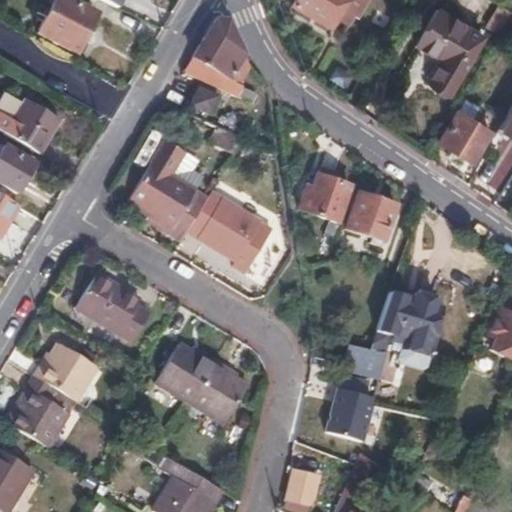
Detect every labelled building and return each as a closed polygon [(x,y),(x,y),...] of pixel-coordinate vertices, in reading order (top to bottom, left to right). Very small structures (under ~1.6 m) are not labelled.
[(63,0),(53,0),(36,33),(75,53),(94,15),(63,0)] [(292,0),(290,5),(329,28),(346,0),(292,0)] [(438,12),(417,46),(439,59),(426,81),(447,93),(480,38),(438,12)] [(234,97),(239,87),(238,87),(247,69),(225,21),(218,21),(212,21),(181,73),(233,100),(234,97)] [(234,97),(250,105),(254,95),(239,87),(234,97)] [(196,90),(189,105),(207,114),(214,99),(196,90)] [(0,92),(0,131),(37,154),(56,121),(22,100),(20,103),(1,91),(0,92)] [(455,113),(467,121),(474,110),(462,103),(455,113)] [(511,103),(497,129),(511,138),(511,103)] [(467,121),(455,113),(437,142),(470,162),(488,133),(467,121)] [(210,139),(232,152),(240,139),(217,128),(210,139)] [(199,174),(184,165),(178,161),(182,153),(162,141),(126,203),(169,229),(165,236),(178,244),(206,197),(191,188),(199,174)] [(2,146),(0,149),(0,184),(14,193),(31,164),(2,146)] [(178,161),(184,165),(188,157),(182,153),(178,161)] [(329,221),(334,223),(347,186),(314,174),(309,189),(302,187),(294,209),(329,221)] [(355,194),(342,231),(380,243),(392,207),(355,194)] [(0,234),(17,206),(0,195),(0,234)] [(220,199),(195,238),(234,262),(229,269),(242,276),(270,230),(220,199)] [(323,238),(334,241),(339,225),(334,223),(329,221),(323,238)] [(134,306),(138,301),(95,274),(74,308),(130,342),(147,314),(134,306)] [(375,331),(388,335),(403,340),(396,362),(410,367),(414,355),(426,360),(433,340),(429,339),(437,318),(429,316),(434,302),(413,295),(410,302),(387,295),(375,331)] [(511,317),(499,311),(486,337),(491,340),(487,350),(511,362),(511,317)] [(339,374),(376,381),(388,335),(375,331),(368,351),(346,345),(343,360),(339,374)] [(155,382),(189,403),(214,361),(200,352),(198,357),(178,344),(155,382)] [(31,377),(75,404),(96,369),(56,345),(50,356),(46,354),(31,377)] [(214,361),(189,403),(223,424),(246,386),(224,373),(227,368),(214,361)] [(75,404),(31,377),(25,388),(28,390),(7,424),(48,449),(75,404)] [(330,458),(341,462),(344,455),(333,451),(330,458)] [(0,491),(14,500),(31,473),(0,454),(0,491)] [(210,511),(221,493),(179,467),(151,511),(210,511)] [(407,486),(423,496),(433,481),(415,470),(407,486)] [(291,473),(285,500),(310,505),(315,477),(291,473)] [(433,485),(427,496),(444,507),(450,496),(433,485)] [(0,511),(6,511),(14,500),(0,491),(0,511)] [(451,511),(462,511),(468,500),(460,496),(451,511)]
